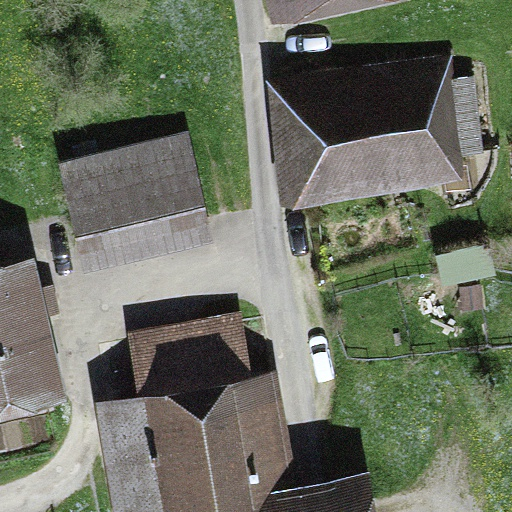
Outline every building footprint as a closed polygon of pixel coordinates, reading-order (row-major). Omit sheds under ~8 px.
[(458,74),(455,52),(284,76),(298,175),(450,154),(439,77),(458,74)] [(207,214),(188,142),(71,170),(90,243),(207,214)] [(0,393),(42,385),(27,319),(41,315),(20,226),(0,230),(0,393)] [(272,511),(238,315),(138,333),(149,393),(109,400),(129,511),(272,511)] [(366,511),(361,479),(330,484),(328,484),(333,511),(366,511)]
